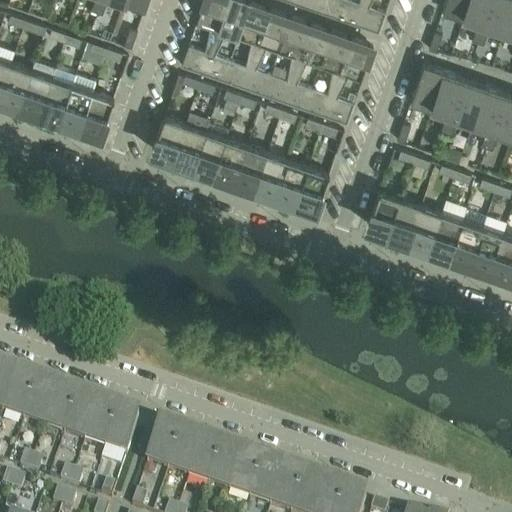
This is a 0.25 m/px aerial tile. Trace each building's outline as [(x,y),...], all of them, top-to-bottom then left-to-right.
[(107,3),(98,0),(94,0),(91,10),(103,14),(107,3)] [(148,0),(122,0),(123,0),(145,8),(148,0)] [(182,65),(203,72),(228,0),(204,0),(196,23),(210,28),(205,50),(189,44),(182,65)] [(251,2),(246,0),(228,0),(203,72),(224,79),(231,59),(215,54),(225,33),(238,38),(251,2)] [(319,0),(297,0),(296,3),(317,10),(319,0)] [(319,0),(317,10),(337,17),(342,0),(319,0)] [(365,0),(359,0),(360,2),(353,0),(342,0),(337,17),(357,24),(365,0)] [(365,0),(357,24),(379,31),(386,11),(369,6),(371,0),(365,0)] [(465,17),(466,14),(465,14),(469,0),(445,0),(442,10),(465,17)] [(492,0),(469,0),(465,14),(466,14),(480,19),(486,21),(492,0)] [(511,0),(492,0),(486,21),(480,19),(476,29),(487,33),(491,23),(506,28),(511,9),(511,0)] [(271,9),(251,2),(238,38),(251,42),(246,64),(231,59),(224,79),(244,86),(271,9)] [(292,16),(271,9),(244,86),(264,93),(272,73),(256,68),(266,47),(279,52),(292,16)] [(8,22),(23,27),(26,19),(11,14),(8,22)] [(312,23),(292,16),(279,52),(292,56),(287,79),(272,73),(264,93),(285,101),(312,23)] [(41,24),(26,19),(23,27),(38,32),(41,24)] [(332,30),(312,23),(285,101),(305,108),(312,88),(297,82),(307,62),(320,66),(332,30)] [(124,45),(132,47),(138,30),(130,27),(124,45)] [(49,36),(64,41),(67,33),(52,28),(49,36)] [(487,33),(476,29),(472,40),(484,44),(487,33)] [(353,37),(332,30),(320,66),(333,71),(328,93),(312,88),(305,108),(326,115),(353,37)] [(429,49),(436,51),(443,34),(435,31),(429,49)] [(82,38),(67,33),(64,41),(79,46),(82,38)] [(374,44),(353,37),(326,115),(347,122),(354,102),(338,96),(348,76),(362,81),(374,44)] [(90,50),(105,55),(108,47),(93,42),(90,50)] [(123,53),(108,47),(105,55),(120,60),(123,53)] [(0,94),(11,61),(0,57),(0,94)] [(32,68),(11,61),(0,94),(0,98),(19,105),(32,68)] [(433,108),(435,105),(433,105),(446,69),(424,62),(411,101),(433,108)] [(52,76),(32,68),(19,105),(40,112),(52,76)] [(466,76),(446,69),(433,105),(435,105),(448,110),(454,112),(466,76)] [(80,126),(93,90),(96,80),(76,73),(73,83),(60,119),(80,126)] [(183,82),(198,88),(201,80),(186,75),(183,82)] [(73,83),(52,76),(40,112),(60,119),(73,83)] [(486,83),(466,76),(454,112),(448,110),(445,120),(456,124),(459,114),(474,119),(486,83)] [(216,85),(201,80),(198,88),(213,93),(216,85)] [(507,91),(486,83),(474,119),(489,124),(495,126),(507,91)] [(224,97),(239,102),(241,94),(226,89),(224,97)] [(114,97),(93,90),(80,126),(102,133),(114,97)] [(511,92),(507,91),(495,126),(489,124),(485,134),(497,138),(500,128),(511,131),(511,92)] [(256,99),(241,94),(239,102),(254,107),(256,99)] [(264,111),(279,116),(282,108),(267,103),(264,111)] [(297,113),(282,108),(279,116),(294,121),(297,113)] [(165,115),(153,149),(152,151),(173,158),(186,122),(165,115)] [(305,125),(320,130),(323,122),(308,117),(305,125)] [(456,124),(445,120),(441,131),(452,135),(456,124)] [(206,129),(186,122),(173,158),(194,165),(206,129)] [(338,128),(323,122),(320,130),(335,135),(338,128)] [(397,140),(405,142),(411,125),(403,122),(397,140)] [(227,136),(206,129),(194,165),(214,172),(227,136)] [(497,138),(485,134),(481,145),(493,149),(497,138)] [(247,143),(227,136),(214,172),(235,180),(247,143)] [(268,150),(247,143),(235,180),(255,187),(268,150)] [(398,157),(413,163),(416,155),(401,149),(398,157)] [(288,157),(268,150),(255,187),(275,194),(288,157)] [(431,160),(416,155),(413,163),(428,168),(431,160)] [(308,165),(288,157),(275,194),(296,201),(308,165)] [(439,172),(454,177),(457,169),(442,164),(439,172)] [(330,172),(308,165),(296,201),(317,208),(330,172)] [(472,174),(457,169),(454,177),(469,182),(472,174)] [(480,186),(495,191),(497,183),(482,178),(480,186)] [(511,189),(511,188),(497,183),(495,191),(510,196),(511,189)] [(380,189),(368,224),(367,226),(389,233),(401,197),(380,189)] [(422,204),(401,197),(389,233),(409,240),(422,204)] [(450,254),(462,218),(467,206),(446,199),(442,211),(429,247),(450,254)] [(442,211),(422,204),(409,240),(429,247),(442,211)] [(483,225),(462,218),(450,254),(470,262),(483,225)] [(503,232),(483,225),(470,262),(491,269),(503,232)] [(511,272),(511,235),(503,232),(491,269),(511,276),(511,272)] [(9,374),(0,370),(0,413),(3,414),(15,379),(8,376),(9,374)] [(23,382),(15,379),(3,414),(24,422),(37,384),(24,379),(23,382)] [(50,388),(37,384),(24,422),(45,429),(57,393),(49,391),(50,388)] [(64,396),(57,393),(45,429),(65,436),(78,398),(65,393),(64,396)] [(91,402),(78,398),(65,436),(85,443),(98,407),(90,405),(91,402)] [(105,410),(98,407),(85,443),(106,450),(119,412),(106,408),(105,410)] [(132,416),(119,412),(106,450),(127,457),(139,422),(131,419),(132,416)] [(147,464),(169,472),(182,434),(169,429),(168,432),(159,429),(147,464)] [(194,438),(182,434),(169,472),(189,479),(201,443),(194,441),(194,438)] [(209,446),(201,443),(189,479),(209,486),(222,448),(210,444),(209,446)] [(235,453),(222,448),(209,486),(230,493),(242,458),(234,455),(235,453)] [(20,468),(30,471),(35,457),(25,454),(20,468)] [(44,460),(35,457),(30,471),(39,474),(44,460)] [(250,460),(242,458),(230,493),(250,500),(263,462),(250,458),(250,460)] [(276,467),(263,462),(250,500),(271,507),(283,472),(275,469),(276,467)] [(65,468),(61,482),(70,485),(75,471),(65,468)] [(84,474),(75,471),(70,485),(79,488),(84,474)] [(3,486),(12,489),(17,475),(8,472),(3,486)] [(291,475),(283,472),(271,507),(283,511),(292,511),(305,477),(292,472),(291,475)] [(26,478),(17,475),(12,489),(21,492),(26,478)] [(317,481),(305,477),(292,511),(315,511),(324,486),(317,484),(317,481)] [(112,500),(117,485),(107,482),(101,496),(112,500)] [(332,489),(324,486),(315,511),(338,511),(345,491),(332,486),(332,489)] [(53,504),(62,507),(67,493),(58,489),(53,504)] [(358,495),(345,491),(338,511),(362,511),(366,501),(357,498),(358,495)] [(137,492),(132,507),(144,510),(148,496),(137,492)] [(77,496),(67,493),(62,507),(72,510),(77,496)] [(386,511),(389,506),(374,501),(371,511),(386,511)] [(107,511),(110,507),(99,503),(95,511),(107,511)]
